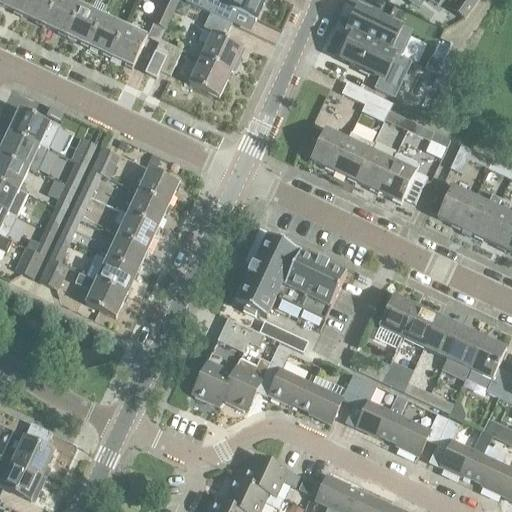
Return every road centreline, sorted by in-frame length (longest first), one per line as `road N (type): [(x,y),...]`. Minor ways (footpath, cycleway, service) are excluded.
road 1 (residential): [(511,304),(238,177)]
road 2 (tertiary): [(121,427),(238,177)]
road 3 (residential): [(238,177),(0,63)]
road 4 (residential): [(445,511),(280,435),(255,437),(205,460)]
road 5 (tertiary): [(238,177),(317,0)]
road 6 (residential): [(121,427),(0,372)]
